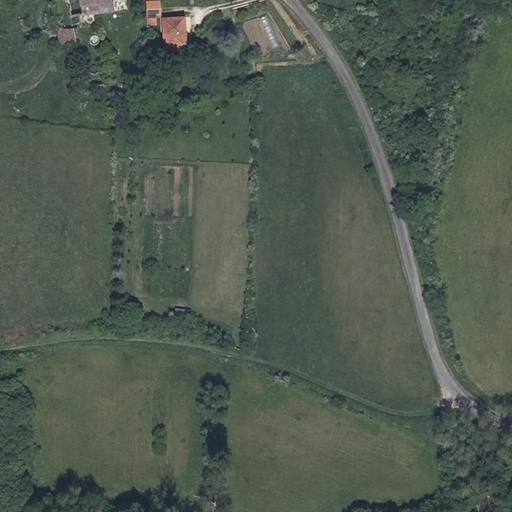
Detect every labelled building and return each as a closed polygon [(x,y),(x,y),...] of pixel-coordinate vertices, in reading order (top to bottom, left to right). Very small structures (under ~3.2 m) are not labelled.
[(82,16),(79,0),(67,0),(72,26),(80,23),(79,16),(82,16)] [(97,14),(94,0),(79,0),(82,16),(97,14)] [(94,0),(97,14),(112,13),(110,0),(94,0)] [(147,14),(154,14),(158,14),(158,2),(146,1),(147,14)] [(187,49),(186,18),(164,19),(165,49),(187,49)] [(58,43),(74,43),(73,33),(57,32),(58,43)]
